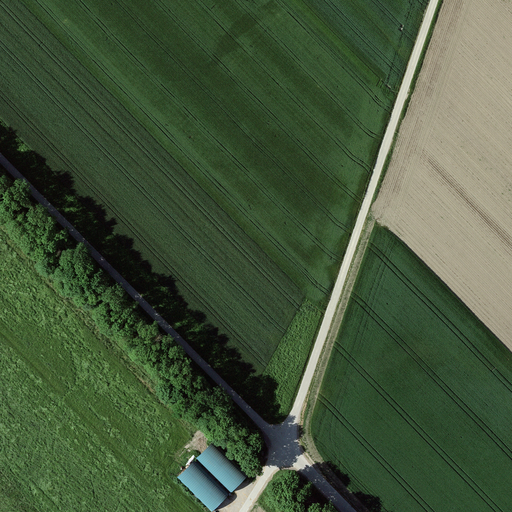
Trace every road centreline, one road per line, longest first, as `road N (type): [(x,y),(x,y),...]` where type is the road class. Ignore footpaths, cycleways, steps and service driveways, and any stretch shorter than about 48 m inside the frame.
road 1 (track): [(428,0),(292,424),(242,511)]
road 2 (track): [(0,159),(349,511)]
